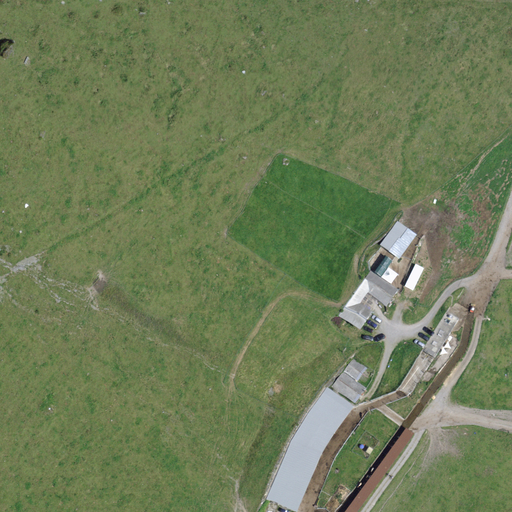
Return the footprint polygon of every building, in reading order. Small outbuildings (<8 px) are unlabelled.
[(408,233),(396,225),(381,248),(394,256),(408,233)] [(399,291),(369,270),(336,317),(361,334),(373,317),(361,308),(369,297),(386,309),(399,291)] [(459,322),(444,313),(420,351),(435,360),(459,322)] [(370,369),(356,359),(348,369),(362,380),(370,369)] [(366,391),(345,374),(334,387),(355,404),(366,391)] [(354,411),(324,390),(288,444),(266,501),(289,511),(298,511),(320,459),(354,411)]
